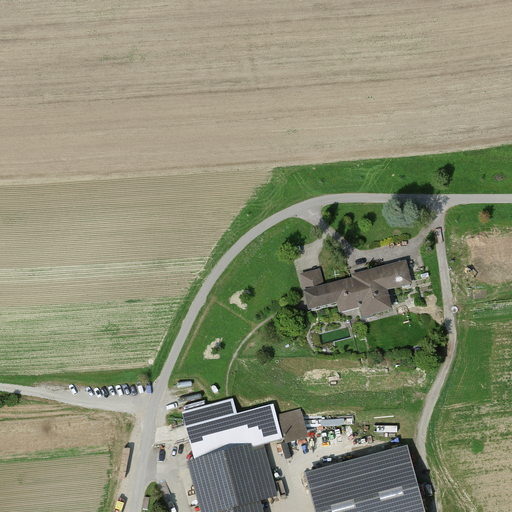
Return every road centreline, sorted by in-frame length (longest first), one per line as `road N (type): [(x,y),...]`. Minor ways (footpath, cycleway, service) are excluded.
road 1 (unclassified): [(138,511),(168,371),(213,278),(257,231),(301,205),(332,198),(511,198)]
road 2 (track): [(0,382),(158,403)]
